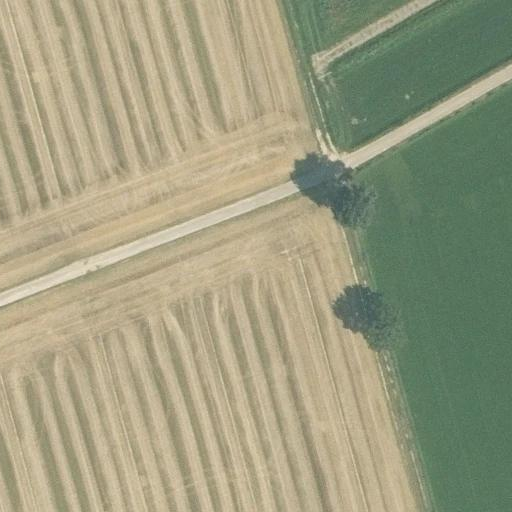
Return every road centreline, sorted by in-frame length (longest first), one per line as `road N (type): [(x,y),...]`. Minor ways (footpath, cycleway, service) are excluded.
road 1 (track): [(511,72),(331,174),(0,303)]
road 2 (track): [(424,511),(283,0)]
